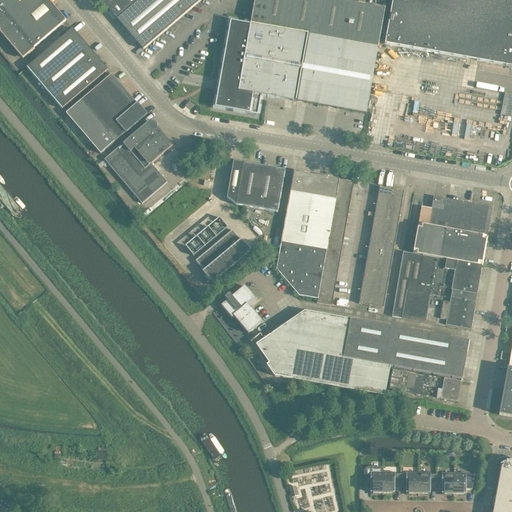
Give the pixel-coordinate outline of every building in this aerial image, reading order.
[(47,0),(0,0),(0,31),(22,56),(27,51),(29,53),(34,49),(33,47),(65,20),(61,16),(47,0)] [(99,0),(104,6),(113,16),(141,48),(179,16),(198,0),(99,0)] [(229,23),(215,106),(257,113),(261,94),(267,95),(298,100),(305,102),(328,106),(336,107),(366,113),(383,16),(385,8),(341,0),(253,0),(249,26),(229,23)] [(511,0),(392,0),(389,16),(385,42),(481,59),(509,64),(511,64),(511,0)] [(72,29),(26,67),(62,108),(107,69),(91,51),(75,33),(72,29)] [(111,74),(65,113),(88,139),(104,126),(106,128),(136,102),(111,74)] [(511,93),(504,92),(500,114),(510,116),(511,105),(511,93)] [(414,97),(400,97),(399,107),(417,108),(418,93),(414,93),(414,97)] [(104,126),(88,139),(100,153),(146,113),(136,102),(106,128),(104,126)] [(150,119),(104,159),(141,203),(167,180),(151,162),(172,145),(159,127),(157,128),(150,119)] [(233,160),(226,197),(235,205),(243,161),(233,160)] [(243,161),(235,205),(241,206),(255,208),(264,165),(248,162),(243,161)] [(264,165),(255,208),(277,212),(284,172),(285,169),(264,165)] [(293,171),(290,191),(308,195),(312,174),(307,173),(303,172),(295,171),(293,171)] [(290,191),(276,268),(287,281),(292,288),(298,295),(317,298),(319,289),(320,283),(321,277),(322,271),(323,265),(324,259),(326,252),(327,246),(328,240),(329,234),(330,228),(331,222),(333,216),(334,210),(335,204),(336,199),(316,196),(319,175),(312,174),(308,195),(290,191)] [(319,175),(316,196),(336,199),(336,198),(337,192),(338,185),(340,179),(321,176),(319,175)] [(0,176),(0,205),(16,225),(31,213),(0,176)] [(340,179),(338,185),(352,188),(353,181),(340,179)] [(338,185),(337,192),(351,194),(352,188),(338,185)] [(379,186),(378,192),(393,195),(394,188),(379,186)] [(394,188),(393,195),(402,197),(404,190),(394,188)] [(337,192),(336,198),(350,200),(351,194),(337,192)] [(378,192),(377,199),(392,201),(393,195),(378,192)] [(392,201),(391,207),(400,209),(402,197),(393,195),(392,201)] [(421,206),(418,225),(487,236),(487,235),(490,218),(492,206),(473,203),(471,202),(448,198),(433,196),(431,208),(421,206)] [(336,199),(335,204),(349,206),(350,200),(336,198),(336,199)] [(377,199),(376,205),(391,207),(392,201),(377,199)] [(335,204),(334,210),(348,212),(349,206),(335,204)] [(376,205),(375,211),(390,213),(391,207),(376,205)] [(390,213),(389,220),(398,221),(400,209),(391,207),(390,213)] [(334,210),(333,216),(347,218),(348,212),(334,210)] [(375,211),(374,217),(389,220),(390,213),(375,211)] [(333,216),(331,222),(346,225),(347,218),(333,216)] [(219,217),(185,245),(193,255),(227,227),(219,217)] [(374,217),(372,223),(388,226),(389,220),(374,217)] [(388,226),(387,232),(396,233),(398,221),(389,220),(388,226)] [(331,222),(330,228),(345,231),(346,225),(331,222)] [(372,223),(371,229),(387,232),(388,226),(372,223)] [(418,225),(413,253),(482,265),(487,236),(418,225)] [(330,228),(329,234),(344,237),(345,231),(330,228)] [(371,229),(370,235),(386,238),(387,232),(371,229)] [(232,230),(195,260),(203,270),(202,271),(212,283),(251,251),(241,239),(240,240),(238,238),(238,237),(232,230)] [(386,238),(385,244),(394,246),(396,233),(387,232),(386,238)] [(329,234),(328,240),(342,243),(344,237),(329,234)] [(370,235),(369,241),(385,244),(386,238),(370,235)] [(328,240),(327,246),(341,249),(342,243),(328,240)] [(369,241),(368,247),(384,250),(385,244),(369,241)] [(384,251),(383,256),(392,258),(394,246),(385,244),(384,250),(384,251)] [(327,246),(326,252),(340,255),(341,249),(327,246)] [(368,247),(367,253),(383,256),(384,251),(384,250),(368,247)] [(403,251),(400,271),(479,283),(482,265),(413,253),(403,251)] [(326,252),(324,259),(339,261),(340,255),(326,252)] [(367,253),(366,260),(381,262),(383,256),(367,253)] [(381,262),(380,268),(389,270),(392,258),(383,256),(381,262)] [(324,259),(323,265),(338,267),(339,261),(324,259)] [(366,260),(365,266),(380,268),(381,262),(366,260)] [(323,265),(322,271),(337,273),(338,267),(323,265)] [(365,266),(364,272),(379,274),(380,268),(365,266)] [(379,274),(378,281),(387,282),(389,270),(380,268),(379,274)] [(322,271),(321,277),(336,279),(337,273),(322,271)] [(392,315),(392,316),(402,318),(407,291),(475,303),(479,283),(400,271),(392,315)] [(364,272),(363,278),(378,281),(379,274),(364,272)] [(321,277),(320,283),(335,286),(336,279),(321,277)] [(363,278),(362,284),(377,287),(378,281),(363,278)] [(377,287),(375,293),(385,294),(387,282),(378,281),(377,287)] [(320,283),(319,289),(334,292),(335,286),(320,283)] [(362,284),(361,290),(375,293),(377,287),(362,284)] [(227,300),(221,305),(232,317),(235,315),(248,333),(262,320),(248,304),(255,298),(244,285),(232,296),(230,293),(225,297),(227,300)] [(317,298),(316,302),(332,305),(334,292),(319,289),(317,298)] [(361,290),(359,296),(374,299),(375,293),(361,290)] [(407,291),(402,318),(470,330),(473,318),(475,303),(407,291)] [(374,299),(373,305),(383,307),(385,294),(375,293),(374,299)] [(359,296),(358,303),(373,305),(374,299),(359,296)] [(259,334),(250,341),(274,375),(384,395),(390,365),(462,378),(469,341),(304,311),(263,340),(259,334)] [(130,336),(117,347),(160,396),(171,386),(130,336)] [(504,388),(499,415),(511,417),(511,340),(511,343),(511,344),(507,368),(504,388)] [(392,369),(389,388),(399,390),(398,391),(457,402),(461,382),(392,369)] [(204,433),(197,438),(214,461),(221,456),(204,433)] [(384,450),(384,458),(394,458),(394,450),(392,450),(384,450)] [(511,511),(511,461),(510,462),(506,463),(502,465),(503,466),(502,468),(504,468),(500,481),(504,481),(498,493),(498,494),(501,494),(495,507),(499,507),(496,511),(511,511)] [(365,476),(365,490),(370,490),(370,493),(373,493),(373,494),(382,495),(382,473),(382,468),(368,468),(366,469),(365,471),(365,476)] [(382,473),(382,495),(392,495),(392,494),(395,494),(395,489),(400,489),(400,475),(395,475),(395,473),(382,473)] [(400,475),(400,489),(406,489),(406,494),(408,494),(408,495),(417,495),(418,473),(406,473),(406,475),(400,475)] [(418,473),(417,495),(427,495),(428,494),(430,494),(430,489),(435,489),(435,475),(432,475),(432,473),(418,473)] [(435,475),(435,489),(441,489),(441,494),(444,494),(444,495),(453,495),(453,473),(442,473),(442,475),(435,475)] [(453,473),(453,495),(463,495),(463,494),(466,494),(466,489),(472,489),(474,475),(466,475),(466,473),(453,473)] [(240,511),(230,483),(220,486),(229,511),(240,511)] [(295,485),(288,487),(291,497),(298,495),(295,485)]
